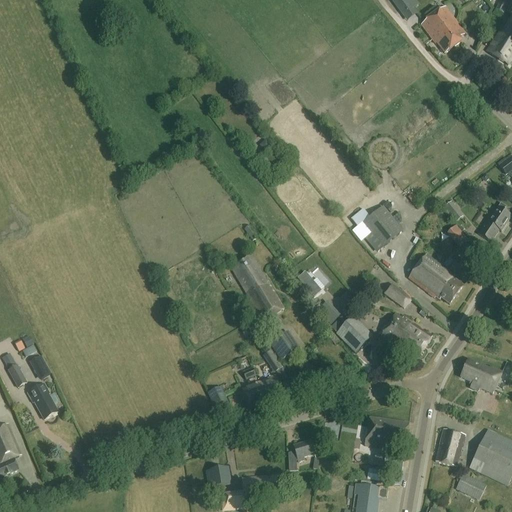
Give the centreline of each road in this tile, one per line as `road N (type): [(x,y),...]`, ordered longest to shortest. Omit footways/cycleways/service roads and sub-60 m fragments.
road 1 (unclassified): [(0,509),(392,388),(431,387)]
road 2 (secondary): [(431,387),(511,251)]
road 3 (secondary): [(407,511),(431,387)]
